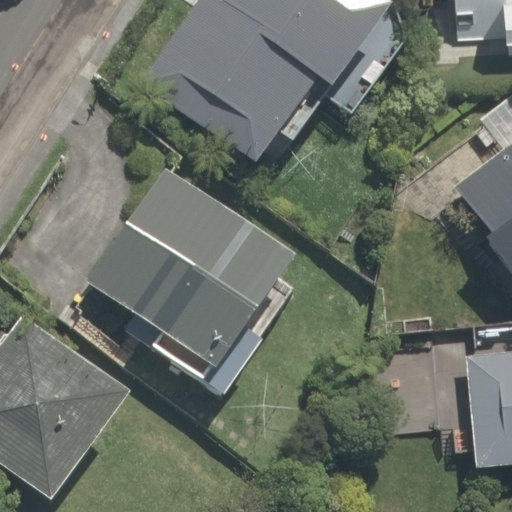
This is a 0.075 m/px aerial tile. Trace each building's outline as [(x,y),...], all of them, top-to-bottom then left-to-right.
[(344,0),(219,0),(157,81),(265,165),(375,23),(344,0)] [(511,0),(450,0),(452,38),(511,35),(511,0)] [(511,140),(443,194),(483,245),(471,254),(510,304),(511,302),(511,140)] [(140,360),(214,416),(262,353),(236,333),(278,279),(162,190),(84,293),(152,344),(140,360)] [(0,496),(21,511),(51,511),(111,432),(101,424),(111,411),(9,335),(0,346),(0,496)] [(511,356),(463,357),(465,473),(511,471),(511,356)]
